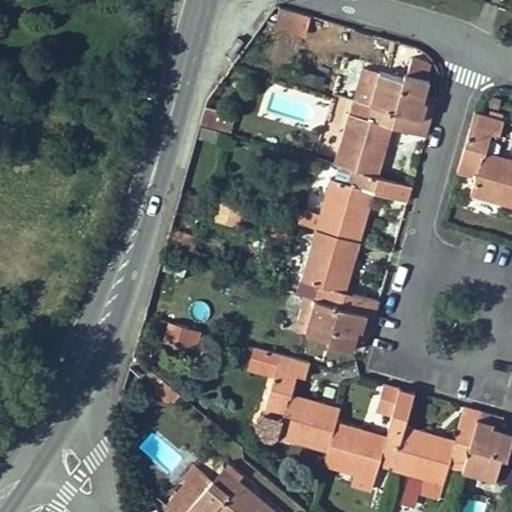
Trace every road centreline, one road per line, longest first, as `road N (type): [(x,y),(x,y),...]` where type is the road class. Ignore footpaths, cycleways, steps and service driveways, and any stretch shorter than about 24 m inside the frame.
road 1 (primary): [(201,0),(126,264),(52,426)]
road 2 (residential): [(431,283),(407,319),(413,348),(435,368),(479,366),(500,341),(501,308),(479,283),(447,277)]
road 3 (residential): [(471,44),(421,218),(431,283)]
road 4 (residential): [(333,0),(471,44)]
